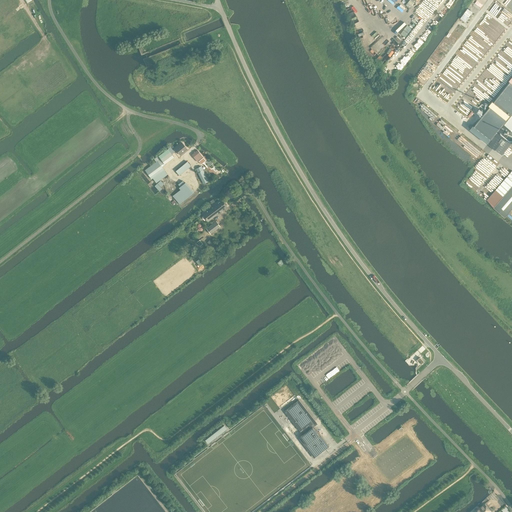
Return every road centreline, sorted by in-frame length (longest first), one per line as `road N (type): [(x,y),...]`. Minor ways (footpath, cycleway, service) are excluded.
road 1 (unclassified): [(511,431),(382,290),(315,197),(220,8)]
road 2 (unclassified): [(201,134),(106,96),(49,0)]
